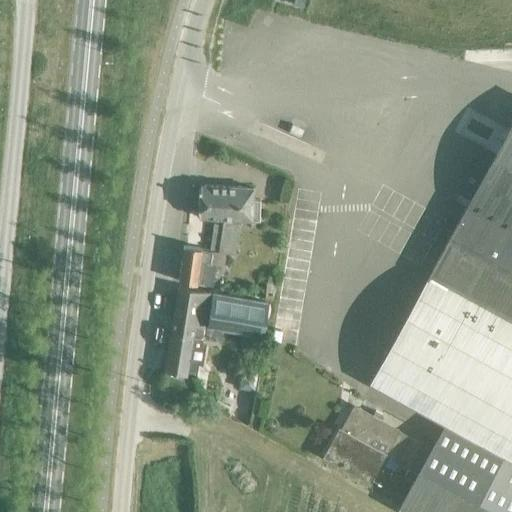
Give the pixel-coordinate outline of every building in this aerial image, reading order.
[(292,124),(288,131),(300,136),(303,129),(292,124)] [(511,127),(470,205),(511,228),(511,127)] [(240,225),(239,225),(230,224),(231,219),(258,220),(259,203),(251,202),(252,188),(199,186),(196,218),(212,219),(208,249),(182,245),(182,247),(224,253),(235,255),(240,225)] [(511,228),(470,205),(430,277),(511,321),(511,228)] [(224,253),(182,247),(177,281),(211,286),(214,265),(222,266),(224,253)] [(511,321),(430,277),(372,382),(436,417),(444,422),(511,458),(511,321)] [(168,341),(163,371),(193,376),(195,364),(201,365),(205,343),(199,342),(199,339),(201,339),(202,329),(207,330),(208,322),(261,332),(267,301),(259,300),(216,294),(176,287),(168,341)] [(339,430),(324,456),(369,482),(385,455),(416,473),(429,450),(358,410),(344,433),(339,430)] [(416,473),(397,508),(404,511),(511,511),(511,458),(444,422),(429,450),(416,473)]
